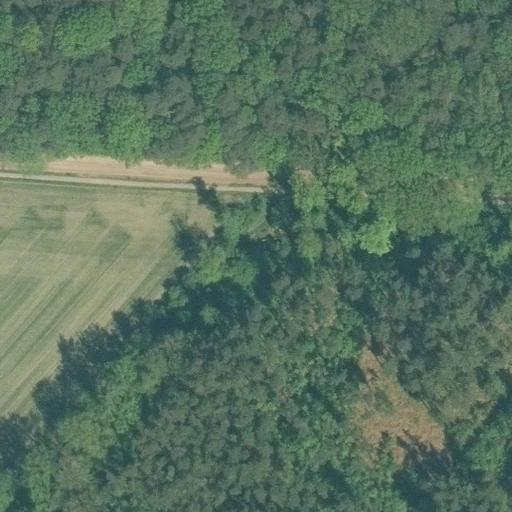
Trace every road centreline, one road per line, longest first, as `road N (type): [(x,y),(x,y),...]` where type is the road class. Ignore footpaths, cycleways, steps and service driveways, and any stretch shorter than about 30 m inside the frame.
road 1 (track): [(511,192),(0,162)]
road 2 (track): [(511,377),(411,511)]
